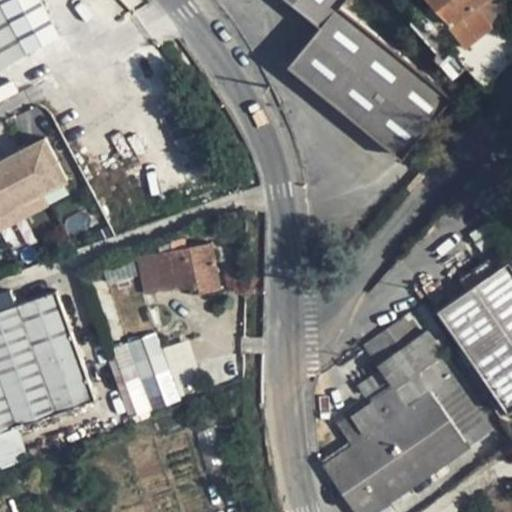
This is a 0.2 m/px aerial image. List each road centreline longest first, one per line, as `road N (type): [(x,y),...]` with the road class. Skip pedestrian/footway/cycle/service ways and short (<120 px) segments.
road 1 (unclassified): [(283,338),(286,231),(272,149),(228,69),(174,0)]
road 2 (residential): [(283,338),(314,332),(336,310),(511,100)]
road 3 (unknown): [(283,190),(0,286)]
road 4 (unclassified): [(306,511),(283,338)]
road 5 (unknown): [(450,437),(390,482),(305,511)]
